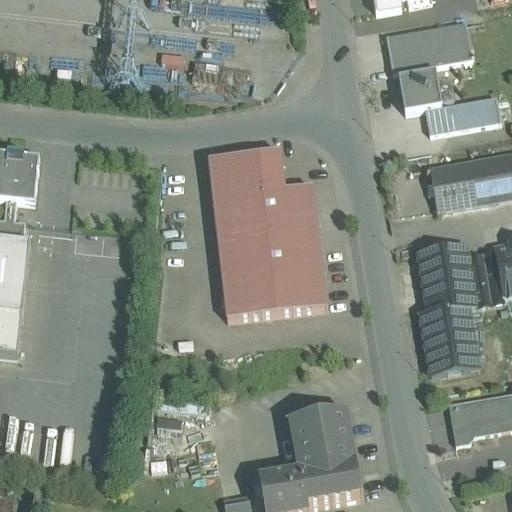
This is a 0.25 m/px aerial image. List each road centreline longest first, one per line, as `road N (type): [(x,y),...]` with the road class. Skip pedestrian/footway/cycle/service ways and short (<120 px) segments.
road 1 (residential): [(433,511),(413,466),(348,112)]
road 2 (residential): [(348,112),(183,140),(0,127)]
